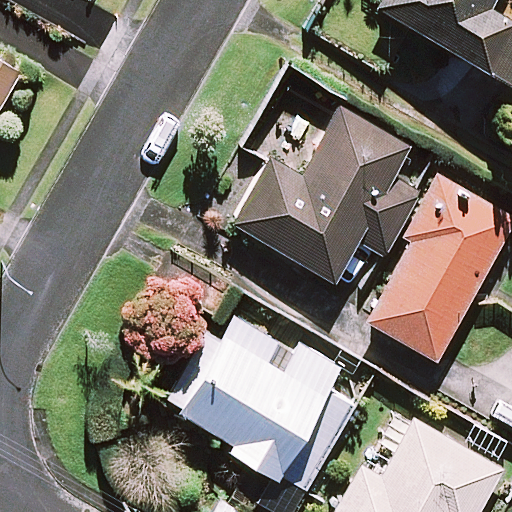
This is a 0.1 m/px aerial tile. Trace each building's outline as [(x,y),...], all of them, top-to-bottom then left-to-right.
[(482,0),(371,0),(370,2),(500,78),(511,57),(511,21),(481,3),(482,0)] [(0,111),(23,75),(0,60),(0,111)] [(403,143),(336,104),(322,129),(289,110),(226,219),(326,277),(350,235),(377,251),(414,188),(386,172),(403,143)] [(508,214),(431,170),(396,231),(404,236),(359,314),(428,354),(508,214)] [(225,438),(221,444),(268,473),(271,469),(297,485),(348,403),(319,385),(332,364),(271,326),(265,336),(228,313),(212,339),(199,330),(158,396),(225,438)] [(469,511),(495,465),(393,409),(362,465),(356,462),(327,511),(469,511)]
